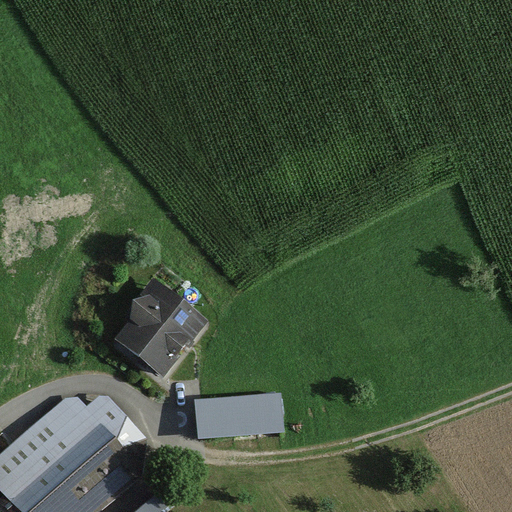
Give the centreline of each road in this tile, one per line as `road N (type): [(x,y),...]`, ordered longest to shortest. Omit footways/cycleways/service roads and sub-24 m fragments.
road 1 (track): [(176,440),(206,457),(313,460),(511,391)]
road 2 (track): [(176,440),(114,390),(95,388),(0,428)]
